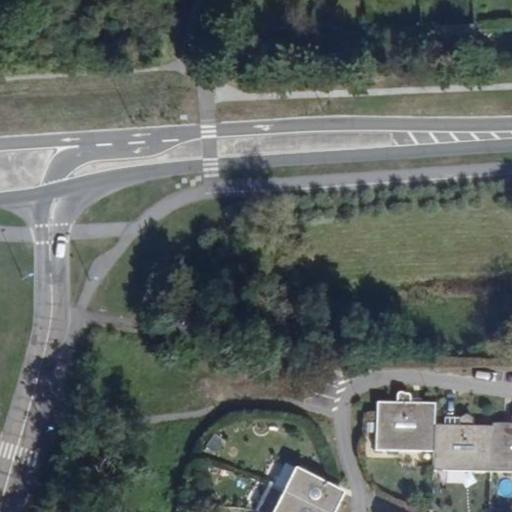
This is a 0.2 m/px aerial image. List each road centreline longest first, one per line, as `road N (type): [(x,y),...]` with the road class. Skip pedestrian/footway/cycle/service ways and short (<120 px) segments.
road 1 (tertiary): [(86,185),(147,171),(511,150)]
road 2 (tertiary): [(511,123),(187,133)]
road 3 (residential): [(355,511),(336,437),(337,406),(354,383),(376,376),(511,392)]
road 4 (residential): [(51,283),(43,358),(0,506)]
road 5 (tertiary): [(187,133),(0,143)]
road 6 (residential): [(187,133),(147,152),(61,160),(45,194)]
